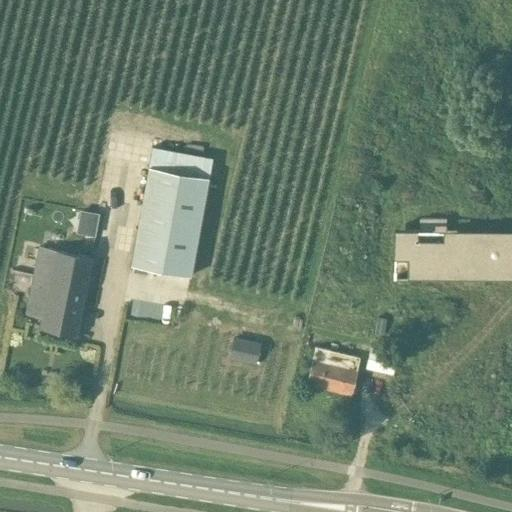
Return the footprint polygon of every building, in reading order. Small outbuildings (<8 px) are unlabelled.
[(153,146),(131,266),(190,277),(212,157),(153,146)] [(511,240),(392,239),(392,286),(511,288),(511,240)] [(36,261),(28,301),(45,304),(40,327),(75,334),(91,257),(39,247),(39,249),(36,261)] [(262,333),(235,327),(228,358),(255,364),(262,333)] [(315,347),(306,384),(350,394),(359,358),(315,347)] [(397,354),(370,347),(365,367),(392,374),(397,354)]
